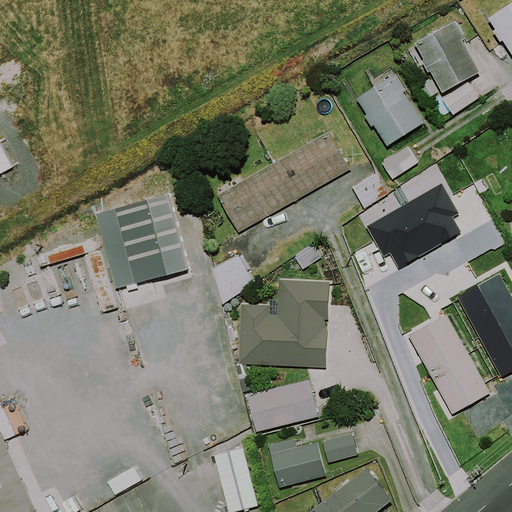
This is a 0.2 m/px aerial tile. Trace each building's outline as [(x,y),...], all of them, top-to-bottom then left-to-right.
[(511,1),(488,17),(495,28),(492,29),(499,41),(502,39),(511,55),(511,1)] [(442,92),(480,71),(462,39),(465,37),(455,20),(414,42),(423,58),(421,59),(427,71),(430,70),(442,92)] [(405,90),(394,72),(356,97),(366,113),(363,115),(371,126),(374,124),(387,146),(423,123),(403,91),(405,90)] [(350,169),(328,131),(216,194),(238,232),(350,169)] [(418,162),(407,145),(381,163),(392,179),(418,162)] [(388,194),(376,173),(352,186),(364,208),(388,194)] [(158,202),(90,218),(107,290),(175,274),(158,202)] [(254,283),(238,254),(214,267),(223,304),(254,283)] [(511,297),(498,272),(456,295),(501,376),(511,370),(511,297)] [(329,282),(279,279),(278,306),(241,304),(238,362),(325,367),(327,328),(325,328),(325,319),(327,319),(329,282)] [(446,313),(407,334),(452,413),(490,392),(446,313)] [(256,431),(318,415),(309,379),(247,394),(256,431)] [(357,454),(351,433),(322,440),(328,462),(357,454)] [(326,474),(317,442),(297,447),(294,437),(268,444),(278,486),(326,474)] [(26,511),(0,451),(0,511),(26,511)] [(373,511),(391,499),(366,466),(312,507),(314,509),(309,511),(373,511)]
